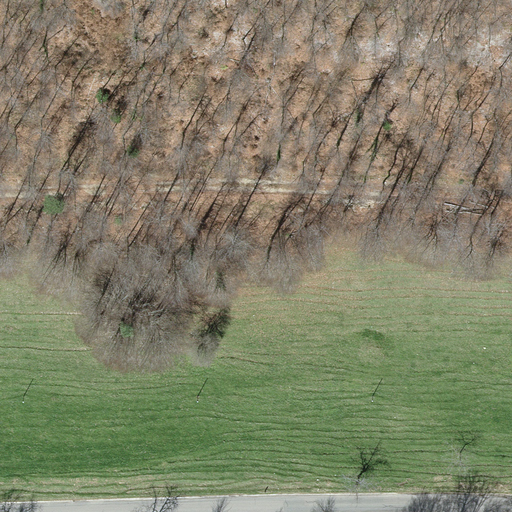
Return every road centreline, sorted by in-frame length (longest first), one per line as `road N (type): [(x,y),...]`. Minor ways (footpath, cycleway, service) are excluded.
road 1 (track): [(511,201),(226,185),(0,190)]
road 2 (tertiary): [(47,511),(511,506)]
